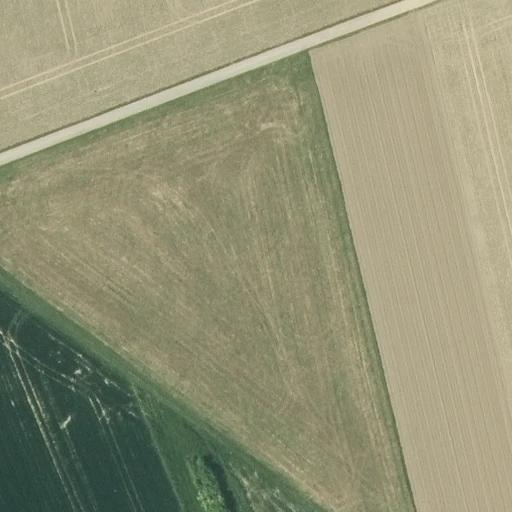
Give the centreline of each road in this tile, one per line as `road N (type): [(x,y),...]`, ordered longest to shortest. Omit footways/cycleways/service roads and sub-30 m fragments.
road 1 (track): [(0,162),(434,0)]
road 2 (track): [(316,511),(0,282)]
